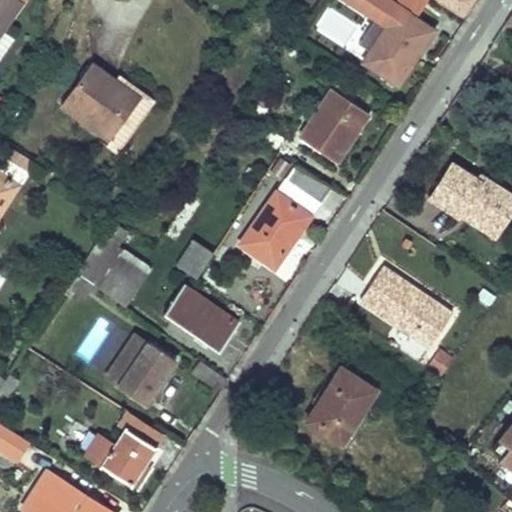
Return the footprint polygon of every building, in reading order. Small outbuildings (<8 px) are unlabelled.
[(0,0),(0,34),(22,3),(17,0),(0,0)] [(347,0),(370,14),(378,0),(347,0)] [(414,56),(410,53),(427,26),(397,7),(361,61),(396,84),(414,56)] [(511,13),(503,25),(504,26),(511,31),(511,13)] [(427,26),(410,53),(414,56),(431,29),(427,26)] [(304,36),(299,44),(314,53),(335,67),(340,60),(304,36)] [(292,39),(287,47),(308,61),(314,53),(299,44),(292,39)] [(335,67),(349,76),(354,69),(340,60),(335,67)] [(90,63),(60,103),(103,134),(109,138),(138,99),(90,63)] [(300,138),(330,158),(362,110),(331,89),(300,138)] [(98,140),(115,153),(153,102),(142,94),(138,99),(109,138),(103,134),(98,140)] [(362,110),(330,158),(335,162),(368,114),(362,110)] [(248,115),(240,126),(275,148),(282,138),(248,115)] [(5,146),(0,152),(0,154),(23,171),(29,162),(5,146)] [(0,206),(23,171),(0,154),(0,206)] [(428,197),(459,217),(465,207),(474,213),(472,216),(499,232),(511,212),(511,196),(478,175),(476,180),(450,164),(428,197)] [(295,165),(240,244),(264,260),(267,255),(290,220),(317,178),(295,165)] [(330,187),(317,178),(290,220),(267,255),(264,260),(274,268),(330,187)] [(465,207),(459,217),(495,239),(499,232),(472,216),(474,213),(465,207)] [(114,219),(77,273),(94,284),(126,306),(152,269),(118,246),(129,230),(114,219)] [(192,237),(176,261),(196,275),(213,252),(192,237)] [(417,299),(421,294),(381,268),(359,299),(429,345),(450,314),(434,302),(430,307),(417,299)] [(94,284),(77,273),(68,286),(84,298),(94,284)] [(226,341),(221,338),(234,321),(182,286),(162,314),(218,353),(226,341)] [(434,302),(421,294),(417,299),(430,307),(434,302)] [(234,321),(221,338),(226,341),(237,324),(234,321)] [(117,385),(137,399),(143,391),(150,396),(175,360),(147,341),(117,385)] [(13,352),(21,356),(24,351),(12,343),(9,349),(13,352)] [(441,351),(429,367),(442,376),(453,359),(441,351)] [(0,372),(0,378),(4,381),(9,375),(21,356),(13,352),(0,372)] [(225,378),(200,360),(192,371),(218,389),(225,378)] [(339,366),(305,420),(340,443),(375,388),(339,366)] [(4,381),(0,388),(9,393),(17,381),(9,375),(4,381)] [(143,391),(137,399),(145,404),(150,396),(143,391)] [(128,411),(120,423),(124,427),(125,426),(154,444),(162,433),(128,411)] [(511,422),(501,438),(510,445),(511,446),(511,422)] [(0,423),(0,450),(15,460),(27,441),(0,423)] [(125,426),(124,427),(113,445),(97,435),(84,454),(137,488),(147,471),(140,467),(144,462),(154,444),(125,426)] [(443,440),(457,451),(461,444),(447,434),(443,440)] [(511,446),(510,445),(502,456),(511,464),(511,446)] [(0,466),(8,471),(15,460),(0,450),(0,466)] [(144,462),(140,467),(147,471),(150,466),(144,462)] [(111,511),(47,470),(22,508),(28,511),(111,511)]
